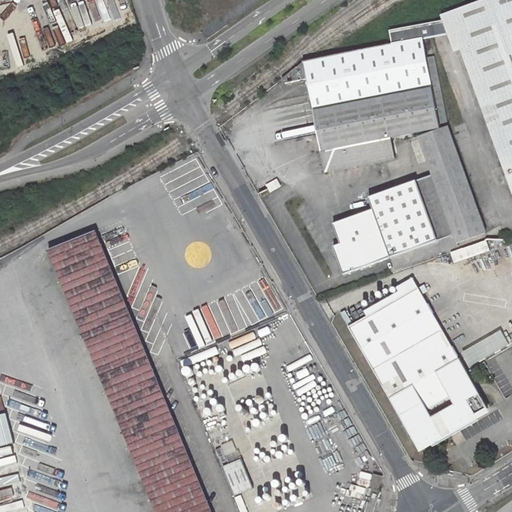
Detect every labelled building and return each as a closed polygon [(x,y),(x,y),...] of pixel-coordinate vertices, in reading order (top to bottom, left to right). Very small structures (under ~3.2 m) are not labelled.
[(511,0),(477,0),(449,11),(451,17),(456,30),(511,186),(511,0)] [(456,30),(451,17),(393,29),(396,42),(426,36),(456,30)] [(453,125),(438,54),(430,55),(426,36),(396,42),(308,60),(280,82),(280,85),(310,80),(328,173),(398,158),(394,137),(453,125)] [(437,175),(373,197),(377,209),(336,224),(341,239),(344,238),(345,244),(336,247),(346,275),(394,258),(398,269),(462,247),(460,242),(489,232),(453,125),(423,136),(437,175)] [(278,178),(268,184),(271,191),(282,185),(278,178)] [(240,234),(245,241),(250,238),(246,231),(240,234)] [(212,511),(103,246),(57,264),(158,511),(212,511)] [(162,311),(187,357),(196,353),(201,350),(213,372),(210,374),(280,503),(332,474),(271,364),(268,365),(264,357),(267,355),(260,343),(257,345),(221,279),(162,311)] [(422,288),(353,328),(424,448),(493,408),(422,288)] [(470,364),(484,357),(478,345),(464,352),(470,364)] [(381,486),(384,475),(377,473),(374,484),(381,486)]
